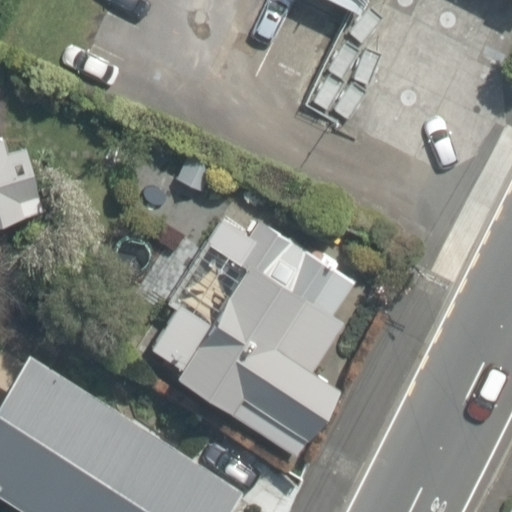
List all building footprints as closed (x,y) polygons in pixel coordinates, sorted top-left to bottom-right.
[(371,0),(297,0),(284,27),(342,57),(371,0)] [(511,0),(470,0),(511,21),(511,0)] [(0,135),(0,208),(26,205),(17,134),(0,135)] [(323,304),(347,261),(212,184),(185,231),(228,255),(212,284),(192,273),(176,301),(153,288),(125,335),(149,349),(141,362),(279,442),(319,372),(303,363),(333,310),(323,304)] [(187,406),(130,371),(112,401),(0,331),(0,491),(33,511),(203,511),(225,477),(165,441),(187,406)]
